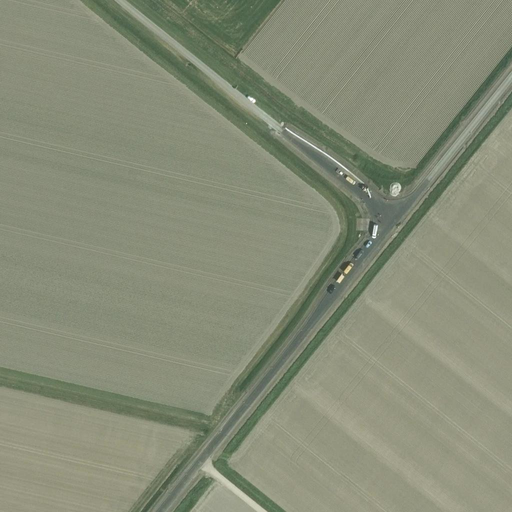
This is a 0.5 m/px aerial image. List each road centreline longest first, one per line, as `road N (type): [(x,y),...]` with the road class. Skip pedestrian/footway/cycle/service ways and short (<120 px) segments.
road 1 (unclassified): [(152,511),(394,219)]
road 2 (unclassified): [(394,219),(121,0)]
road 3 (unclassified): [(394,219),(511,74)]
